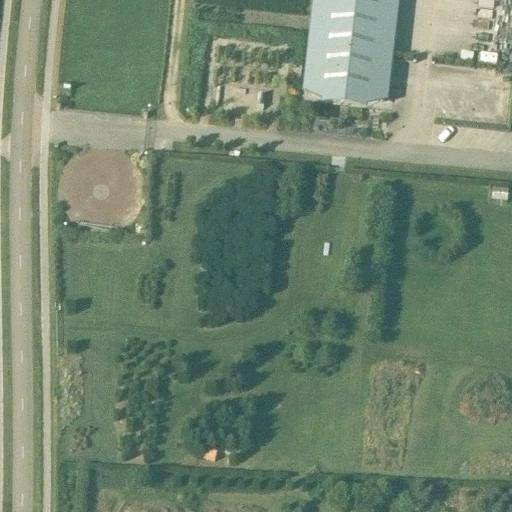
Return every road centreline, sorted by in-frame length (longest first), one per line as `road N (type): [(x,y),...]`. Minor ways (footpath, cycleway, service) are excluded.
road 1 (unclassified): [(21,511),(24,148),(35,0)]
road 2 (track): [(46,323),(241,339),(262,335),(284,311),(337,307),(351,316),(363,354),(511,370)]
road 3 (track): [(164,136),(180,0)]
